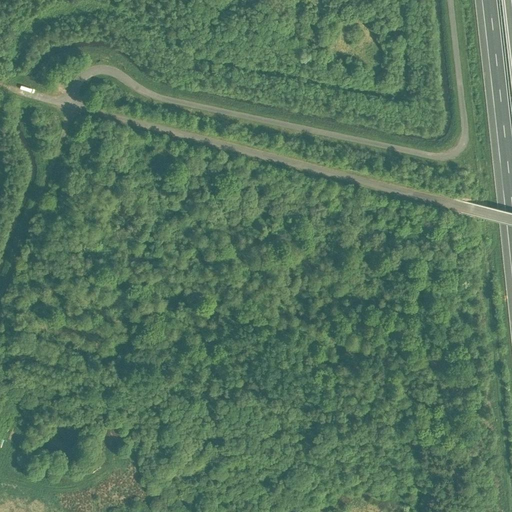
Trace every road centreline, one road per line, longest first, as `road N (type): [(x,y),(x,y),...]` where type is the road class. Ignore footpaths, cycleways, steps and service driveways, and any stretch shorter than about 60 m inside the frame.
road 1 (track): [(451,0),(469,129),(455,157),(176,102),(103,69),(75,84),(68,105)]
road 2 (track): [(511,213),(68,105)]
road 3 (track): [(68,105),(0,310)]
road 4 (motorway): [(489,0),(511,210)]
